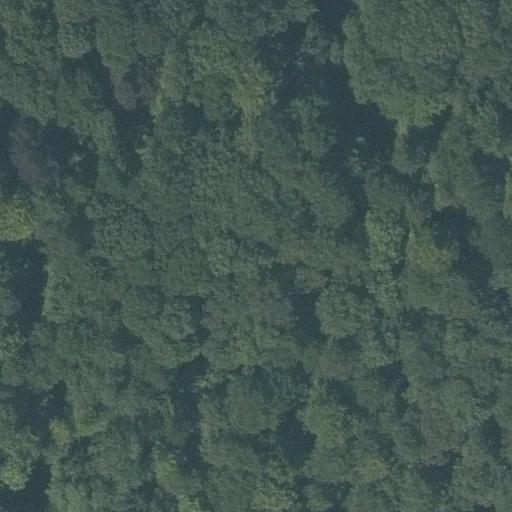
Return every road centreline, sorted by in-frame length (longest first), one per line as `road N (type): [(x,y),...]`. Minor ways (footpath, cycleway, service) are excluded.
road 1 (unknown): [(0,336),(100,302),(436,313),(511,323)]
road 2 (track): [(0,86),(244,54),(370,61),(450,81)]
